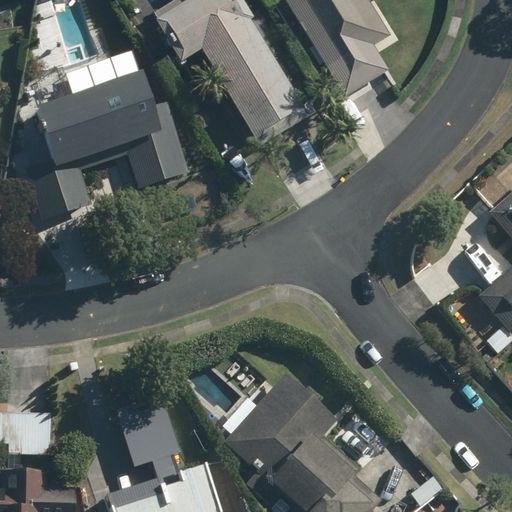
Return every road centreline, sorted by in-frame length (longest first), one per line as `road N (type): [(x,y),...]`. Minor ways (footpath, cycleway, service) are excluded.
road 1 (residential): [(317,238),(202,286),(120,308),(0,322)]
road 2 (residential): [(499,0),(483,61),(457,112),(317,238)]
road 3 (residential): [(511,476),(317,238)]
